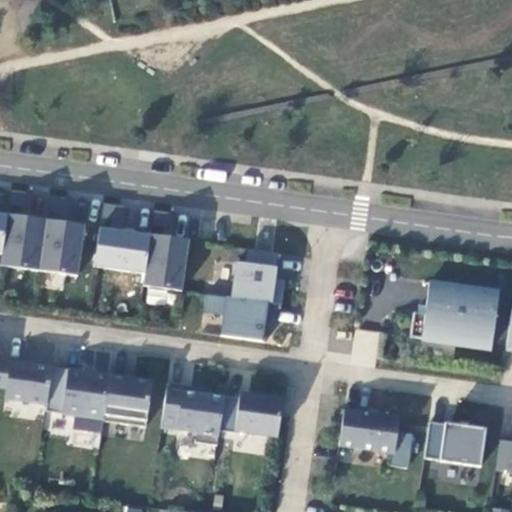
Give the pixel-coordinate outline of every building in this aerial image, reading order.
[(46,218),(7,213),(2,251),(0,262),(0,263),(39,269),(46,218)] [(77,274),(84,224),(46,218),(39,269),(77,274)] [(99,226),(94,264),(144,271),(150,233),(99,226)] [(150,233),(144,271),(143,283),(181,289),(189,239),(150,233)] [(270,301),(281,303),(284,278),(274,277),(277,251),(247,247),(245,262),(235,260),(230,296),(270,301)] [(498,290),(429,280),(424,312),(413,311),(410,335),(490,347),(498,290)] [(220,334),(265,340),(270,301),(230,296),(206,292),(203,310),(223,313),(220,334)] [(376,369),(382,333),(356,328),(349,364),(376,369)] [(4,397),(46,402),(51,365),(52,360),(38,358),(37,363),(0,358),(0,385),(6,386),(4,397)] [(109,373),(51,365),(46,402),(45,409),(103,417),(109,373)] [(103,417),(103,419),(145,425),(152,379),(109,373),(103,417)] [(224,395),(199,391),(200,386),(167,382),(161,425),(196,431),(194,441),(217,444),(219,429),(224,395)] [(282,398),(239,392),(238,397),(224,395),(219,429),(235,431),(235,429),(277,435),(282,398)] [(399,414),(344,406),(339,444),(393,451),(399,414)] [(480,465),(486,427),(444,420),(444,421),(429,419),(424,456),(439,458),(439,459),(480,465)] [(499,439),(495,468),(506,470),(510,440),(499,439)]
